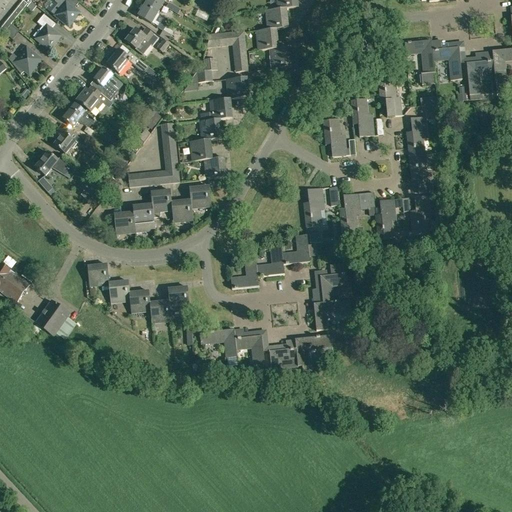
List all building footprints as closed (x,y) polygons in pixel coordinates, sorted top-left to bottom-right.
[(79,14),(73,9),(67,4),(70,0),(55,0),(53,2),(56,5),(50,13),(68,28),(79,14)] [(157,13),(163,3),(157,0),(147,0),(144,6),(157,13)] [(198,10),(203,0),(202,0),(196,0),(193,7),(198,10)] [(208,2),(203,0),(198,10),(204,12),(208,2)] [(277,0),(278,10),(285,10),(297,8),(296,0),(277,0)] [(0,37),(3,34),(10,25),(27,4),(22,1),(0,28),(0,37)] [(213,5),(208,2),(204,12),(209,15),(213,5)] [(37,7),(31,3),(27,8),(33,12),(37,7)] [(213,5),(209,15),(214,17),(218,7),(213,5)] [(150,24),(153,20),(157,13),(144,6),(141,11),(138,16),(150,24)] [(185,14),(174,7),(172,12),(182,18),(185,14)] [(287,28),(285,10),(278,10),(266,12),(268,30),(275,30),(287,28)] [(49,51),(60,37),(50,29),(54,25),(43,16),(37,24),(41,28),(39,31),(41,33),(35,40),(49,51)] [(157,40),(153,37),(153,36),(145,30),(141,35),(134,30),(125,42),(135,50),(134,50),(142,56),(150,46),(151,47),(157,40)] [(256,51),(270,50),(277,49),(275,30),(268,30),(254,32),(256,51)] [(226,46),(231,46),(231,39),(244,38),(243,32),(225,34),(226,46)] [(206,49),(215,48),(214,35),(210,35),(206,49)] [(231,39),(231,46),(232,50),(245,49),(244,38),(231,39)] [(168,45),(163,41),(156,49),(161,53),(168,45)] [(404,44),(405,54),(422,53),(424,75),(420,75),(421,86),(435,85),(432,61),(432,51),(431,42),(404,44)] [(448,44),(449,49),(432,51),(432,61),(449,59),(452,81),(462,80),(458,43),(448,44)] [(41,60),(25,48),(22,45),(17,51),(21,53),(16,59),(12,55),(8,60),(20,75),(27,70),(31,73),(41,60)] [(272,69),(291,67),(289,48),(277,49),(270,50),(272,69)] [(511,62),(511,49),(492,52),(493,62),(493,72),(495,84),(496,84),(497,99),(508,98),(504,63),(511,62)] [(155,74),(149,68),(129,52),(125,57),(118,51),(107,65),(114,71),(113,71),(115,73),(116,72),(118,74),(128,62),(143,75),(146,71),(153,77),(155,74)] [(475,59),(465,60),(469,96),(471,96),(472,100),(479,99),(477,73),(493,72),(493,62),(476,64),(475,59)] [(101,87),(97,92),(106,99),(109,101),(117,92),(107,83),(112,76),(103,69),(93,81),(101,87)] [(228,99),(230,99),(247,97),(245,78),(226,80),(228,99)] [(377,81),(379,99),(380,106),(385,106),(387,118),(401,117),(399,100),(394,100),(392,80),(377,81)] [(109,101),(106,99),(97,92),(91,87),(88,92),(86,90),(76,102),(90,113),(95,108),(98,111),(103,105),(109,109),(113,104),(109,101)] [(459,95),(457,95),(457,97),(458,102),(464,101),(467,101),(466,94),(465,88),(459,88),(459,95)] [(26,90),(21,95),(25,99),(31,93),(26,90)] [(420,99),(421,107),(428,106),(427,98),(420,99)] [(200,114),(201,122),(212,121),(232,119),(230,99),(228,99),(210,101),(211,113),(200,114)] [(358,126),(359,139),(373,137),(371,120),(366,121),(364,100),(350,102),(352,126),(358,126)] [(73,110),(71,108),(62,119),(72,128),(78,121),(83,126),(89,128),(91,125),(95,120),(77,105),(73,110)] [(406,133),(408,157),(423,156),(421,136),(426,135),(424,118),(435,117),(435,122),(447,121),(446,109),(434,110),(434,111),(421,113),(422,118),(410,120),(411,132),(406,133)] [(145,115),(141,122),(146,126),(150,119),(145,115)] [(101,125),(95,120),(91,125),(97,130),(101,125)] [(203,142),(210,141),(216,141),(222,140),(220,120),(212,121),(201,122),(203,142)] [(330,146),(331,159),(345,157),(355,156),(354,141),(348,141),(349,149),(344,150),(344,140),(339,140),(337,120),(322,122),(325,146),(330,146)] [(161,126),(161,134),(174,133),(173,124),(161,126)] [(57,141),(53,145),(65,155),(70,148),(72,149),(76,144),(83,149),(86,144),(67,129),(64,133),(58,128),(52,137),(57,141)] [(193,162),(205,161),(212,160),(210,141),(203,142),(191,143),(193,162)] [(115,158),(125,165),(130,157),(120,151),(115,158)] [(72,175),(75,171),(64,163),(58,158),(56,160),(47,153),(34,168),(44,176),(51,168),(69,179),(72,175)] [(425,176),(423,156),(408,157),(411,182),(416,181),(418,194),(432,192),(430,175),(425,176)] [(207,180),(226,178),(224,159),(212,160),(205,161),(207,180)] [(173,183),(179,183),(177,165),(165,167),(165,172),(171,171),(173,183)] [(165,172),(160,172),(162,185),(173,183),(171,171),(165,172)] [(109,191),(116,181),(108,176),(101,185),(109,191)] [(42,178),(37,182),(47,193),(51,189),(42,178)] [(80,189),(92,198),(100,188),(88,179),(80,189)] [(189,189),(191,201),(191,209),(211,207),(209,187),(189,189)] [(323,207),(321,190),(307,191),(308,204),(302,204),(305,229),(320,228),(317,207),(323,207)] [(172,210),(172,203),(170,191),(151,193),(152,205),(153,212),(172,210)] [(368,208),(374,207),(372,193),(343,197),(344,210),(339,210),(341,235),(355,234),(353,213),(358,213),(357,204),(367,203),(368,208)] [(439,213),(445,212),(443,195),(437,195),(428,197),(413,198),(415,211),(409,212),(412,236),(427,235),(424,214),(429,214),(429,210),(438,209),(439,213)] [(402,199),(392,200),(379,202),(379,209),(380,215),(376,216),(374,216),(377,240),(391,239),(389,218),(394,218),(393,209),(395,209),(402,208),(402,199)] [(191,201),(172,203),(172,210),(173,222),(193,220),(191,209),(191,201)] [(132,207),(133,213),(135,234),(155,232),(153,212),(152,205),(132,207)] [(116,236),(135,234),(133,213),(114,215),(116,236)] [(320,235),(309,236),(310,245),(321,244),(320,235)] [(306,236),(297,237),(299,254),(282,256),(282,258),(283,266),(309,263),(306,236)] [(284,271),(283,266),(282,258),(282,256),(280,239),(281,248),(271,249),(273,267),(256,268),(257,271),(258,278),(284,275),(284,271)] [(12,254),(8,259),(16,266),(21,260),(12,254)] [(256,261),(246,262),(248,279),(231,281),(232,291),(259,288),(258,278),(257,271),(256,268),(256,261)] [(0,264),(0,292),(16,304),(29,285),(0,265),(0,264)] [(107,265),(87,267),(89,286),(102,285),(102,287),(102,292),(110,291),(109,284),(107,265)] [(332,303),(330,286),(347,284),(346,269),(335,270),(336,275),(314,278),(315,288),(320,287),(321,296),(322,304),(332,303)] [(109,284),(110,291),(111,303),(130,301),(129,294),(128,282),(109,284)] [(190,307),(189,297),(188,288),(168,290),(169,302),(170,309),(190,307)] [(149,292),(129,294),(130,301),(131,313),(151,311),(150,304),(149,292)] [(342,329),(328,330),(326,331),(324,314),(336,313),(341,312),(340,303),(349,302),(349,301),(340,302),(335,303),(332,303),(322,304),(314,305),(313,305),(313,308),(316,332),(326,331),(343,329),(342,329)] [(48,306),(56,311),(59,307),(51,302),(48,306)] [(170,309),(169,302),(150,304),(151,311),(152,323),(171,321),(170,309)] [(45,309),(53,315),(56,311),(48,306),(45,309)] [(37,321),(35,324),(30,332),(40,339),(45,332),(53,337),(55,334),(64,341),(75,325),(66,319),(69,315),(59,307),(56,311),(53,315),(51,319),(48,323),(45,326),(37,321)] [(43,313),(51,319),(53,315),(45,309),(43,313)] [(11,319),(15,321),(20,313),(17,311),(11,319)] [(18,324),(24,316),(20,313),(15,321),(18,324)] [(40,317),(48,323),(51,319),(43,313),(40,317)] [(18,324),(22,327),(28,319),(24,316),(18,324)] [(40,317),(37,321),(45,326),(48,323),(40,317)] [(22,327),(26,329),(31,321),(28,319),(22,327)] [(35,324),(31,321),(26,329),(30,332),(35,324)] [(208,343),(224,342),(226,359),(227,359),(228,368),(237,367),(236,350),(235,347),(234,340),(235,340),(235,331),(199,334),(200,344),(208,343)] [(235,340),(234,340),(235,347),(236,350),(252,348),(254,365),(264,364),(261,332),(251,333),(251,338),(243,339),(235,340)] [(307,366),(305,349),(331,346),(330,336),(295,340),(296,349),(295,349),(296,357),(296,359),(297,367),(300,367),(307,366)] [(279,346),(277,346),(268,347),(269,352),(271,369),(264,370),(266,380),(281,378),(280,371),(283,370),(297,369),(297,367),(296,359),(296,357),(295,349),(286,350),(279,351),(279,346)] [(307,366),(300,367),(301,374),(309,373),(308,366),(307,366)]
